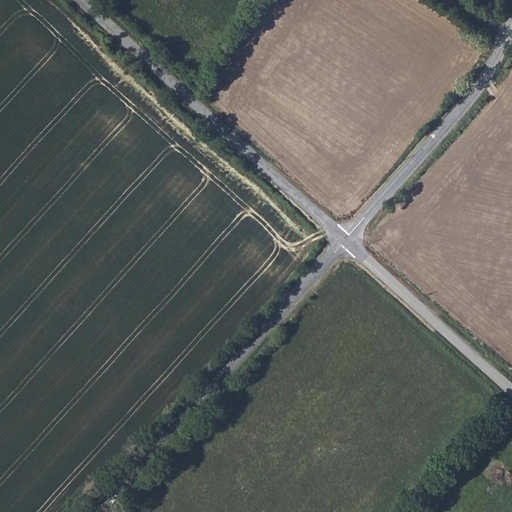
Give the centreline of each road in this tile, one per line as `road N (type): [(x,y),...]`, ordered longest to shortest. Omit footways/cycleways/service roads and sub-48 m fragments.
road 1 (unclassified): [(100,511),(345,240)]
road 2 (unclassified): [(81,0),(345,240)]
road 3 (unclassified): [(345,240),(480,84),(511,22)]
road 4 (unclassified): [(345,240),(511,391)]
